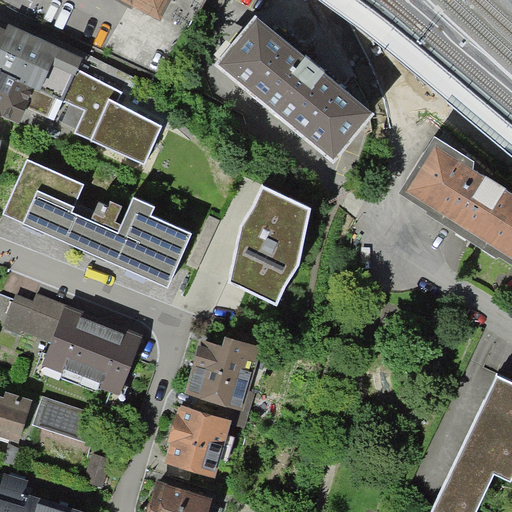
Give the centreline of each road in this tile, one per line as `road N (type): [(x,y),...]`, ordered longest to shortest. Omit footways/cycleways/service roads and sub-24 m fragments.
road 1 (residential): [(123,511),(168,345),(146,311),(0,255)]
road 2 (residential): [(511,324),(401,260),(342,190),(271,134)]
